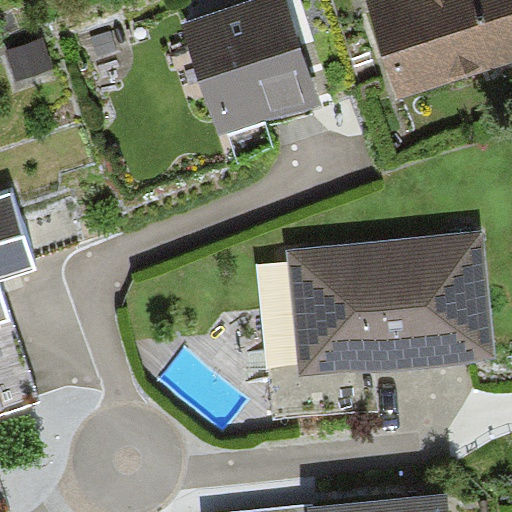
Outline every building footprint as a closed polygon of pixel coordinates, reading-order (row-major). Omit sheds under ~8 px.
[(291,0),(249,0),(179,23),(216,138),(325,103),(291,0)] [(511,0),(374,0),(364,3),(394,95),(511,56),(511,0)] [(17,192),(0,197),(0,276),(40,263),(17,192)] [(488,232),(290,251),(302,378),(500,360),(488,232)] [(459,511),(459,495),(246,511),(459,511)]
